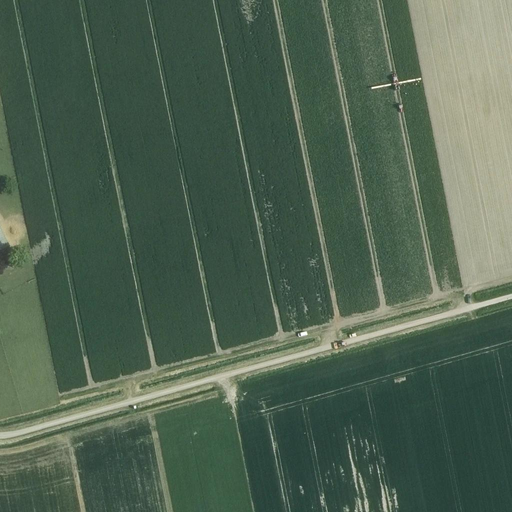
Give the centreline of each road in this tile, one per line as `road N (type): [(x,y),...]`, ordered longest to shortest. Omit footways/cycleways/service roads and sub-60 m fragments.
road 1 (unclassified): [(511,297),(0,435)]
road 2 (track): [(469,309),(465,295),(441,298),(133,381),(129,403)]
